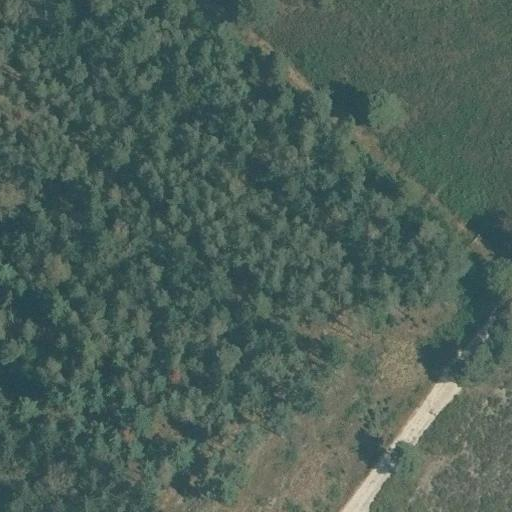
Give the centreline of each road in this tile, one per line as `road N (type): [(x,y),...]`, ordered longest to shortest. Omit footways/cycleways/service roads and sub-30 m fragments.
road 1 (track): [(201,0),(511,271)]
road 2 (track): [(326,511),(511,286)]
